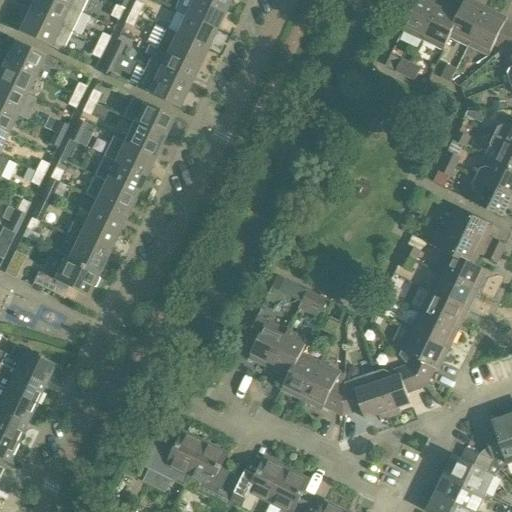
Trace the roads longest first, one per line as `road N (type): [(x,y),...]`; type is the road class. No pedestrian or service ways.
road 1 (residential): [(42,511),(105,382),(101,346),(120,309),(150,291),(289,0)]
road 2 (residential): [(401,508),(333,474),(320,448),(277,427),(249,434),(196,400)]
road 3 (residential): [(401,508),(446,417),(511,386)]
